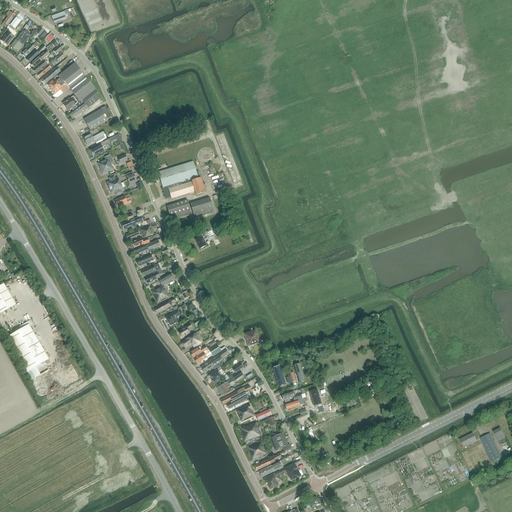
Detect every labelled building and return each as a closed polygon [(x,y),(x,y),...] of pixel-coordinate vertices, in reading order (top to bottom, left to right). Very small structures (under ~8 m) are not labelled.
[(7,25),(8,25),(14,16),(15,15),(11,12),(3,22),(7,25)] [(52,16),(52,17),(54,23),(67,18),(65,12),(52,16)] [(16,17),(10,25),(14,29),(21,21),(16,17)] [(31,39),(35,35),(36,33),(33,31),(31,33),(32,34),(31,36),(29,35),(29,33),(26,31),(22,32),(21,33),(11,46),(16,50),(18,48),(20,49),(23,45),(22,45),(28,38),(31,41),(31,39)] [(35,43),(32,46),(31,44),(21,54),(25,58),(35,48),(35,49),(37,46),(35,43)] [(30,63),(45,48),(43,46),(37,53),(35,51),(26,59),(30,63)] [(56,55),(63,49),(60,46),(53,51),(56,55)] [(34,68),(49,54),(46,50),(39,56),(31,64),(34,68)] [(58,62),(65,56),(62,53),(60,55),(55,58),(58,62)] [(36,74),(47,65),(45,62),(47,61),(45,59),(44,61),(33,70),(36,74)] [(40,79),(40,78),(53,67),(50,63),(47,65),(36,74),(40,79)] [(69,89),(85,76),(75,64),(59,76),(69,89)] [(48,73),(52,78),(61,72),(56,67),(48,73)] [(52,78),(48,73),(40,80),(44,85),(52,78)] [(69,89),(59,76),(58,76),(57,77),(47,85),(54,95),(53,96),(53,97),(54,97),(54,98),(55,98),(56,98),(57,98),(58,97),(62,94),(68,90),(69,89)] [(85,76),(69,89),(79,102),(80,102),(82,101),(84,103),(96,93),(97,93),(85,76)] [(96,93),(84,103),(88,108),(95,103),(100,98),(98,96),(96,93)] [(74,96),(63,104),(68,111),(76,104),(78,107),(84,103),(82,101),(80,102),(79,102),(74,96)] [(74,118),(87,108),(84,103),(70,114),(74,118)] [(87,126),(90,131),(107,121),(100,110),(83,120),(87,126)] [(107,138),(103,132),(93,137),(91,133),(83,138),(87,145),(95,141),(96,144),(107,138)] [(100,145),(90,151),(94,157),(104,151),(102,147),(110,143),(116,140),(114,136),(109,139),(100,144),(100,145)] [(98,163),(100,169),(111,164),(110,161),(112,160),(110,155),(105,158),(106,160),(98,163)] [(163,188),(181,182),(198,177),(193,162),(158,173),(163,188)] [(111,164),(100,169),(103,175),(114,170),(111,164)] [(109,188),(120,183),(118,178),(116,179),(114,176),(109,178),(110,181),(107,183),(109,188)] [(174,184),(163,188),(166,199),(171,198),(172,199),(195,192),(196,192),(197,195),(197,196),(203,194),(203,193),(205,192),(204,187),(201,178),(199,178),(199,179),(192,181),(192,182),(175,187),(174,184)] [(120,183),(109,188),(112,194),(116,192),(117,195),(122,193),(120,190),(123,189),(120,183)] [(131,203),(128,195),(115,201),(118,206),(123,204),(124,206),(131,203)] [(194,217),(213,211),(209,198),(190,204),(194,217)] [(171,221),(191,215),(187,200),(167,206),(171,221)] [(124,230),(143,222),(146,221),(143,215),(122,224),(124,230)] [(157,227),(155,224),(150,226),(150,225),(139,229),(139,230),(137,230),(126,235),(128,240),(140,235),(140,236),(142,235),(143,238),(154,234),(152,229),(154,228),(157,227)] [(200,249),(206,245),(203,240),(208,238),(205,233),(199,236),(199,238),(195,240),(200,249)] [(150,243),(148,238),(143,240),(142,240),(141,238),(129,243),(132,249),(141,245),(141,244),(143,243),(145,246),(150,243)] [(149,251),(160,247),(158,241),(133,251),(135,256),(149,250),(149,251)] [(155,260),(153,255),(151,255),(137,261),(139,266),(153,260),(155,260)] [(152,272),(161,269),(158,264),(141,271),(143,276),(152,272)] [(161,269),(152,272),(153,274),(144,278),(147,284),(160,278),(159,275),(163,273),(161,269)] [(158,303),(169,297),(163,286),(174,280),(171,274),(159,280),(162,286),(151,291),(158,303)] [(0,314),(16,305),(4,284),(0,286),(0,314)] [(157,314),(171,306),(171,305),(176,302),(174,298),(154,309),(157,314)] [(189,310),(194,307),(191,302),(186,305),(189,310)] [(170,325),(179,321),(177,317),(180,315),(178,310),(173,313),(173,314),(166,317),(170,325)] [(20,330),(7,337),(27,372),(49,359),(31,329),(32,329),(33,326),(32,326),(33,325),(30,320),(18,327),(20,330)] [(182,338),(190,333),(188,330),(192,327),(190,324),(178,332),(180,334),(179,335),(181,337),(182,338)] [(248,346),(259,342),(258,339),(259,338),(255,330),(244,335),(248,346)] [(194,349),(203,344),(198,334),(196,333),(194,334),(182,343),(185,348),(191,344),(194,349)] [(220,349),(218,346),(216,344),(193,359),(197,364),(206,358),(208,360),(209,359),(210,360),(226,350),(227,349),(225,347),(221,350),(221,349),(220,349)] [(198,347),(190,353),(193,358),(206,350),(207,349),(205,347),(202,349),(200,346),(198,347)] [(220,367),(225,364),(222,360),(223,360),(221,358),(228,353),(226,350),(210,360),(200,367),(204,373),(213,367),(215,371),(220,368),(220,367)] [(299,382),(305,380),(300,363),(294,365),(299,382)] [(243,367),(241,364),(233,369),(235,373),(243,367)] [(279,387),(286,385),(280,366),(273,368),(279,387)] [(220,368),(215,371),(209,376),(212,380),(212,381),(213,383),(215,383),(215,384),(219,380),(223,377),(219,371),(221,370),(220,368)] [(227,382),(217,388),(221,395),(229,390),(228,387),(230,386),(229,384),(231,383),(234,380),(238,378),(236,374),(232,376),(226,380),(227,382)] [(223,405),(251,390),(249,385),(243,388),(221,400),(223,405)] [(314,390),(305,392),(308,404),(315,402),(316,404),(314,405),(315,409),(323,407),(321,400),(317,401),(314,390)] [(229,409),(254,396),(251,391),(226,404),(229,409)] [(294,391),(282,395),(284,400),(293,397),(294,401),(302,399),(301,395),(296,397),(294,391)] [(298,400),(285,405),(286,410),(300,406),(304,404),(302,399),(298,400)] [(241,422),(252,417),(254,416),(249,404),(236,410),(241,422)] [(258,421),(271,416),(269,409),(255,415),(258,421)] [(275,422),(273,417),(267,419),(269,424),(270,424),(271,426),(277,424),(276,422),(275,422)] [(245,442),(261,436),(256,423),(240,428),(245,442)] [(501,430),(494,433),(498,441),(505,437),(501,430)] [(275,450),(288,445),(283,433),(270,438),(275,450)] [(459,440),(463,446),(476,440),(473,433),(459,440)] [(489,433),(479,438),(492,462),(501,457),(489,433)] [(253,460),(266,455),(261,442),(248,448),(253,460)] [(276,460),(281,457),(280,454),(254,466),(257,471),(271,465),(271,464),(275,462),(274,460),(275,459),(276,460)] [(262,478),(282,468),(279,462),(259,471),(262,478)] [(291,481),(300,476),(294,464),(285,468),(291,481)] [(278,486),(273,475),(274,474),(264,479),(266,483),(267,482),(270,488),(273,486),(274,488),(278,486)]
